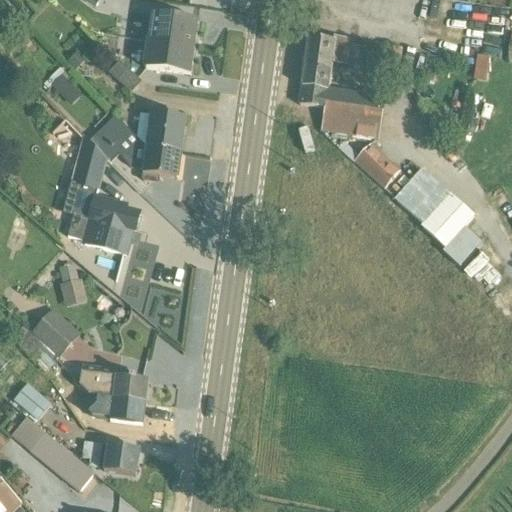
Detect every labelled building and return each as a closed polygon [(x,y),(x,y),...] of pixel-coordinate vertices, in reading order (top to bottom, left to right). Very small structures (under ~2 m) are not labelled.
[(77,0),(96,13),(105,1),(103,0),(77,0)] [(198,31),(150,25),(146,52),(194,58),(198,31)] [(332,49),(307,47),(299,115),(323,119),(320,141),(378,151),(385,106),(329,97),(332,73),(347,74),(350,49),(333,46),(332,49)] [(145,80),(190,86),(194,58),(146,52),(142,77),(145,80)] [(389,58),(386,78),(398,79),(401,60),(389,58)] [(86,69),(78,62),(67,73),(75,81),(86,69)] [(473,86),(485,88),(489,64),(477,62),(473,86)] [(119,72),(108,84),(130,104),(141,93),(119,72)] [(60,79),(44,95),(48,99),(52,96),(71,116),(81,106),(71,96),(76,91),(66,82),(65,83),(60,79)] [(184,130),(140,124),(136,148),(145,158),(179,163),(184,130)] [(115,126),(89,152),(110,174),(119,165),(131,178),(142,180),(141,191),(157,193),(158,187),(178,189),(179,163),(145,158),(115,126)] [(83,252),(83,256),(127,268),(135,244),(141,223),(128,219),(128,216),(99,206),(107,172),(82,147),(68,202),(78,205),(68,248),(83,252)] [(338,158),(383,200),(400,181),(370,153),(358,166),(343,152),(338,158)] [(206,219),(208,166),(184,165),(182,218),(206,219)] [(474,226),(421,179),(393,209),(422,235),(420,237),(444,259),(442,262),(459,277),(481,253),(464,238),(474,226)] [(27,241),(13,237),(9,250),(22,255),(27,241)] [(80,293),(76,274),(59,278),(63,297),(80,293)] [(57,369),(81,344),(53,319),(31,342),(57,369)] [(14,351),(45,382),(57,369),(27,339),(14,351)] [(116,379),(82,375),(80,394),(89,404),(146,412),(149,390),(115,386),(116,379)] [(50,414),(27,394),(14,409),(37,429),(50,414)] [(146,412),(94,405),(90,428),(143,435),(146,412)] [(94,484),(26,428),(11,445),(79,503),(80,503),(94,484)] [(140,459),(84,451),(82,468),(89,469),(88,476),(103,478),(103,481),(136,486),(137,485),(140,459)] [(0,511),(20,511),(0,490),(0,511)]
